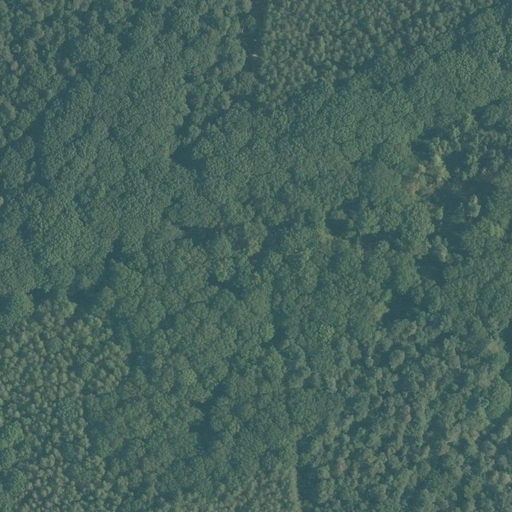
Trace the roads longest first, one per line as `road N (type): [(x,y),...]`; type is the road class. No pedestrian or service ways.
road 1 (track): [(511,46),(244,157)]
road 2 (track): [(244,157),(0,258)]
road 3 (track): [(258,0),(244,157)]
